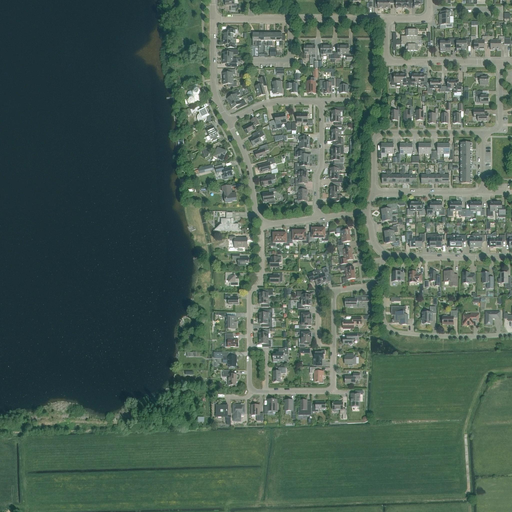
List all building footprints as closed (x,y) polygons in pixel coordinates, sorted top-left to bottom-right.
[(225,0),(225,6),(230,6),(230,9),(237,9),(237,4),(234,4),(234,0),(225,0)] [(384,0),(380,0),(374,0),(375,4),(378,4),(378,9),(384,9),(384,0)] [(390,9),(390,4),(393,4),(392,0),(387,0),(384,0),(384,9),(390,9)] [(402,0),(399,0),(398,0),(392,0),(393,4),(396,4),(396,9),(402,9),(402,0)] [(405,0),(406,0),(402,0),(402,9),(408,9),(408,4),(411,4),(411,0),(405,0)] [(450,17),(452,17),(452,12),(446,12),(446,15),(439,15),(439,20),(450,20),(450,17)] [(452,28),(452,23),(450,23),(450,20),(439,20),(439,25),(446,25),(446,28),(452,28)] [(222,34),(222,39),(233,39),(233,36),(235,36),(235,34),(237,34),(237,30),(229,30),(229,34),(222,34)] [(401,41),(412,41),(412,30),(406,30),(406,36),(401,36),(401,41)] [(412,30),(412,41),(422,41),(422,36),(418,36),(418,30),(412,30)] [(279,41),(279,47),(282,47),(282,41),(285,41),(285,35),(282,35),(282,33),(276,33),(276,41),(279,41)] [(471,34),(471,37),(471,43),(474,43),(474,50),(479,50),(479,41),(476,41),(476,37),(473,37),(473,34),(471,34)] [(486,34),(486,37),(482,37),(482,41),(479,41),(479,50),(484,50),(484,43),(487,43),(488,37),(488,34),(486,34)] [(495,41),(495,50),(501,50),(501,43),(504,43),(504,37),(499,37),(499,41),(495,41)] [(233,43),(233,39),(222,39),(222,45),(227,45),(227,48),(236,48),(236,43),(233,43)] [(445,42),(442,42),(442,39),(437,39),(437,46),(440,46),(440,52),(445,52),(445,42)] [(450,46),(453,46),(454,46),(453,39),(448,39),(448,42),(445,42),(445,52),(450,52),(450,46)] [(462,42),(459,42),(459,39),(453,39),(454,46),(456,46),(456,52),(462,52),(462,42)] [(467,46),(470,46),(470,39),(465,39),(465,42),(462,42),(462,52),(467,52),(467,46)] [(412,51),(412,41),(401,41),(396,41),(396,45),(406,45),(406,51),(412,51)] [(422,41),(412,41),(412,51),(417,51),(418,45),(422,45),(422,41)] [(332,46),(326,46),(326,55),(330,55),(330,59),(335,59),(335,53),(332,53),(332,46)] [(335,53),(335,59),(340,59),(340,55),(343,55),(343,46),(338,46),(338,53),(335,53)] [(347,56),(347,59),(349,59),(349,61),(352,61),(352,54),(349,54),(349,46),(343,46),(343,55),(343,57),(347,56)] [(222,53),(222,59),(233,59),(233,55),(238,55),(238,50),(229,50),(229,53),(222,53)] [(237,59),(233,59),(222,59),(222,64),(229,64),(229,67),(237,67),(237,59)] [(222,74),(223,79),(233,79),(233,75),(235,75),(235,70),(229,70),(229,73),(222,74)] [(488,85),(488,77),(483,77),(483,73),(475,73),(475,79),(480,79),(480,85),(488,85)] [(396,87),(400,87),(400,83),(400,74),(394,74),(394,75),(390,75),(390,83),(391,83),(391,86),(396,86),(396,87)] [(406,74),(400,74),(400,83),(403,83),(403,86),(409,86),(409,79),(406,79),(406,74)] [(418,83),(418,74),(412,74),(412,79),(409,79),(409,86),(415,86),(414,83),(418,83)] [(424,74),(418,74),(418,83),(421,83),(421,86),(424,86),(424,87),(426,88),(427,88),(427,87),(427,76),(424,76),(424,74)] [(255,87),(256,88),(258,97),(256,97),(261,96),(262,96),(265,95),(263,87),(267,86),(264,78),(259,79),(261,85),(255,87)] [(233,82),(233,79),(223,79),(223,85),(230,84),(230,88),(237,87),(237,82),(233,82)] [(276,80),(276,83),(273,83),(273,94),(282,94),(281,80),(276,80)] [(331,89),(332,88),(332,87),(334,87),(334,80),(328,80),(328,83),(325,83),(325,81),(320,81),(320,89),(321,89),(321,93),(326,93),(326,94),(327,94),(327,93),(331,93),(331,89)] [(340,93),(348,93),(348,86),(342,86),(342,80),(337,80),(337,88),(340,88),(340,93)] [(430,87),(427,87),(427,88),(427,95),(432,95),(432,89),(436,89),(436,88),(436,80),(430,80),(430,87)] [(444,92),(444,88),(444,87),(441,87),(441,80),(436,80),(436,88),(436,89),(439,89),(439,92),(444,92)] [(453,89),(453,88),(453,80),(447,80),(447,87),(444,87),(444,88),(444,92),(449,92),(449,89),(453,89)] [(457,92),(462,92),(462,87),(459,87),(459,80),(453,80),(453,88),(453,89),(453,93),(457,93),(457,92)] [(298,93),(298,84),(291,84),(286,84),(286,90),(291,90),(291,93),(289,93),(291,93),(298,93)] [(194,97),(199,95),(201,93),(199,89),(198,88),(197,86),(196,85),(193,86),(193,87),(193,89),(192,91),(188,92),(187,94),(188,98),(194,97)] [(229,104),(239,99),(237,96),(240,95),(238,90),(231,93),(233,96),(227,99),(229,104)] [(488,104),(488,95),(483,95),(483,92),(475,92),(475,97),(476,97),(476,103),(480,103),(480,104),(488,104)] [(185,101),(186,105),(188,104),(190,105),(194,104),(195,102),(199,101),(200,99),(199,95),(194,97),(188,98),(187,100),(185,101)] [(240,102),(239,99),(229,104),(232,109),(238,106),(239,109),(247,105),(244,100),(240,102)] [(208,115),(205,108),(201,110),(199,107),(190,110),(192,114),(198,112),(200,114),(198,115),(197,117),(197,119),(198,122),(200,123),(202,123),(205,122),(206,120),(206,118),(206,117),(209,115),(208,115)] [(391,111),(391,121),(398,121),(398,114),(401,114),(401,107),(398,107),(398,111),(391,111)] [(410,111),(404,111),(404,121),(410,121),(410,114),(413,114),(413,107),(410,107),(410,111)] [(416,119),(416,121),(423,121),(423,114),(426,114),(426,107),(423,107),(423,111),(416,111),(416,114),(414,114),(414,119),(416,119)] [(345,111),(345,108),(335,108),(335,111),(331,111),(331,117),(340,117),(340,111),(345,111)] [(429,114),(429,124),(436,124),(436,117),(438,117),(438,109),(435,109),(435,114),(429,114)] [(488,121),(488,114),(482,114),(482,110),(474,110),(474,118),(478,118),(478,122),(488,121)] [(302,114),(302,123),(308,123),(308,126),(313,126),(313,121),(308,121),(308,114),(302,114)] [(281,124),(280,115),(274,116),(275,122),(271,122),(271,121),(271,122),(272,127),(273,131),(276,130),(276,129),(282,129),(281,124)] [(334,123),(334,126),(342,126),(342,123),(340,123),(340,117),(331,117),(331,123),(334,123)] [(243,128),(247,134),(255,130),(254,127),(256,126),(259,125),(256,118),(251,121),(252,124),(243,128)] [(207,132),(209,136),(206,138),(208,142),(211,140),(212,140),(213,141),(213,142),(218,139),(217,137),(219,137),(215,128),(214,128),(213,126),(207,128),(207,129),(207,128),(208,131),(207,132)] [(331,130),(331,136),(340,136),(340,132),(343,132),(345,130),(342,127),(334,127),(334,130),(331,130)] [(264,136),(261,130),(254,134),(256,137),(250,140),(253,147),(262,142),(260,138),(264,136)] [(299,140),(299,144),(310,143),(310,138),(303,138),(303,135),(295,135),(295,138),(297,138),(297,140),(299,140)] [(343,146),(343,139),(340,139),(340,136),(331,136),(331,142),(335,142),(335,146),(343,146)] [(295,149),(295,152),(303,152),(303,149),(310,149),(310,143),(299,144),(299,147),(297,147),(297,149),(295,149)] [(381,154),(387,154),(387,144),(381,144),(381,151),(378,151),(378,159),(381,159),(381,154)] [(431,144),(425,144),(425,154),(431,154),(431,159),(434,159),(434,151),(431,151),(431,144)] [(437,154),(443,154),(444,144),(437,144),(437,151),(434,151),(434,159),(437,159),(437,154)] [(444,144),(443,154),(449,154),(449,161),(453,161),(453,152),(450,152),(450,144),(444,144)] [(267,145),(260,147),(261,150),(255,153),(257,159),(267,156),(265,152),(269,151),(267,145)] [(331,149),(331,155),(340,155),(340,152),(342,152),(343,151),(343,146),(335,146),(334,146),(334,149),(331,149)] [(225,151),(218,148),(215,153),(213,157),(217,159),(222,161),(226,154),(226,153),(226,152),(225,151)] [(295,152),(295,158),(299,158),(299,161),(310,161),(310,155),(303,155),(303,152),(295,152)] [(340,158),(340,155),(331,155),(331,161),(334,161),(334,164),(344,164),(344,158),(340,158)] [(259,166),(261,174),(271,171),(270,165),(275,164),(274,158),(267,160),(268,164),(259,166)] [(310,161),(299,161),(299,164),(295,164),(295,169),(303,169),(303,166),(310,166),(310,161)] [(227,180),(227,179),(227,178),(233,176),(232,172),(233,172),(232,167),(231,167),(232,167),(224,169),(223,165),(215,167),(217,175),(224,173),(224,176),(224,177),(223,178),(224,179),(225,180),(226,180),(227,180)] [(334,165),(334,168),(330,168),(330,174),(339,174),(339,171),(342,171),(343,170),(343,165),(334,165)] [(295,169),(295,175),(298,175),(298,179),(307,179),(307,173),(303,173),(303,169),(295,169)] [(261,180),(262,186),(263,186),(263,187),(267,187),(267,186),(272,185),(271,180),(275,180),(275,174),(267,175),(268,175),(268,178),(261,180)] [(330,180),(333,180),(333,183),(343,183),(343,177),(342,177),(339,177),(339,174),(330,174),(330,180)] [(298,184),(295,184),(295,187),(304,187),(304,184),(307,184),(307,179),(298,179),(298,184)] [(330,187),(330,193),(339,193),(339,187),(340,187),(340,184),(333,184),(333,187),(330,187)] [(231,191),(231,186),(222,187),(222,192),(224,192),(225,194),(224,194),(225,204),(232,203),(232,202),(237,201),(236,193),(231,193),(231,191)] [(304,187),(295,187),(295,193),(298,193),(298,196),(307,196),(307,190),(304,190),(304,187)] [(277,192),(276,189),(269,190),(270,193),(263,194),(264,202),(269,202),(269,205),(275,204),(273,193),(277,192)] [(333,202),(340,202),(343,202),(343,198),(342,196),(339,196),(339,193),(330,193),(330,199),(333,199),(333,202)] [(306,205),(303,205),(303,202),(307,202),(307,196),(298,196),(298,200),(295,200),(295,205),(306,205)] [(413,212),(416,212),(416,202),(410,202),(410,210),(407,210),(407,216),(413,216),(413,212)] [(416,202),(416,212),(419,212),(419,216),(425,216),(425,210),(422,210),(422,202),(416,202)] [(436,212),(436,202),(430,202),(430,210),(427,210),(427,216),(433,216),(433,212),(436,212)] [(436,202),(436,212),(439,212),(439,216),(445,216),(445,210),(442,210),(442,202),(436,202)] [(453,212),(456,212),(456,202),(450,202),(450,210),(447,210),(447,217),(453,217),(453,212)] [(462,202),(456,202),(456,212),(459,212),(459,216),(461,216),(461,217),(466,217),(466,210),(462,210),(462,202)] [(466,210),(466,217),(470,217),(470,216),(473,216),(473,212),(476,212),(476,202),(470,202),(470,210),(466,210)] [(476,202),(476,212),(481,212),(481,216),(485,216),(485,210),(482,210),(482,202),(476,202)] [(487,210),(487,217),(493,217),(493,212),(496,212),(496,202),(490,202),(490,210),(487,210)] [(496,202),(496,212),(496,214),(499,214),(499,218),(506,218),(506,210),(506,207),(502,207),(502,202),(496,202)] [(387,205),(388,209),(382,210),(381,210),(382,216),(392,215),(391,211),(396,211),(395,204),(387,205)] [(238,224),(234,224),(234,219),(233,219),(233,213),(226,213),(226,220),(222,220),(222,219),(222,224),(215,231),(213,231),(228,231),(229,232),(229,231),(242,231),(241,231),(238,228),(238,224)] [(392,218),(392,215),(382,216),(383,222),(389,221),(389,224),(397,223),(396,218),(392,218)] [(390,227),(390,232),(385,232),(384,232),(385,238),(395,237),(394,233),(398,233),(397,226),(390,227)] [(318,229),(318,238),(323,238),(323,241),(328,241),(328,234),(325,234),(325,228),(318,229)] [(341,234),(341,237),(350,236),(349,230),(342,231),(341,228),(336,229),(336,234),(341,234)] [(314,239),(318,238),(318,229),(312,229),(312,234),(309,234),(309,236),(309,242),(314,242),(314,239)] [(299,241),(299,231),(292,231),(292,236),(289,236),(289,239),(290,244),(293,244),(293,241),(299,241)] [(303,244),(309,244),(309,242),(309,236),(306,236),(306,231),(299,231),(299,241),(303,241),(303,244)] [(280,243),(280,233),(273,233),(273,239),(270,239),(270,246),(276,246),(276,243),(280,243)] [(280,233),(280,243),(284,243),(284,246),(290,246),(290,244),(289,239),(286,239),(286,233),(280,233)] [(467,242),(470,242),(470,248),(471,248),(471,249),(473,249),(473,248),(476,248),(476,233),(474,234),(472,235),(472,236),(467,236),(467,242)] [(485,242),(485,236),(480,236),(480,235),(478,233),(476,233),(476,248),(479,248),(479,249),(481,249),(481,248),(482,248),(482,242),(485,242)] [(493,248),(496,248),(496,238),(496,233),(495,233),(492,235),(492,236),(487,236),(487,242),(490,242),(490,248),(491,248),(491,249),(493,249),(493,248)] [(416,248),(416,238),(412,238),(412,234),(407,234),(407,242),(410,242),(410,248),(416,248)] [(419,238),(416,238),(416,248),(419,248),(419,249),(421,249),(421,248),(422,248),(422,242),(425,242),(425,235),(419,235),(419,238)] [(433,248),(436,248),(436,235),(427,235),(427,242),(430,242),(430,248),(431,248),(431,249),(433,249),(433,248)] [(440,236),(439,235),(436,235),(436,248),(442,248),(442,242),(445,242),(445,236),(440,236)] [(450,248),(456,248),(456,235),(453,235),(452,236),(447,236),(447,242),(450,242),(450,248)] [(466,236),(462,236),(459,236),(459,235),(456,235),(456,248),(462,248),(462,242),(466,242),(466,236)] [(351,242),(350,236),(341,237),(342,241),(337,241),(338,247),(344,246),(343,243),(351,242)] [(499,238),(496,238),(496,248),(502,248),(502,242),(505,242),(505,236),(499,236),(499,238)] [(395,237),(385,238),(385,241),(385,243),(386,243),(386,244),(392,243),(393,247),(400,246),(399,240),(395,240),(395,237)] [(234,239),(234,248),(238,248),(238,247),(243,247),(243,248),(248,248),(248,239),(235,239),(234,239)] [(343,256),(352,255),(351,249),(344,250),(344,247),(338,247),(339,256),(343,256)] [(248,266),(249,266),(248,263),(249,263),(249,262),(248,262),(248,258),(240,258),(240,254),(233,254),(233,260),(238,260),(238,266),(239,266),(248,266)] [(352,255),(343,256),(339,256),(339,257),(339,259),(340,260),(340,265),(346,264),(346,261),(353,260),(352,255)] [(270,261),(270,267),(270,270),(270,267),(279,267),(279,263),(281,263),(281,258),(273,258),(273,261),(270,261)] [(345,271),(346,274),(355,273),(354,267),(347,268),(346,265),(341,266),(341,272),(345,271)] [(319,275),(322,285),(327,283),(325,276),(329,274),(327,267),(320,270),(322,274),(319,275)] [(314,280),(317,286),(322,285),(319,275),(317,270),(315,271),(314,272),(309,274),(312,281),(314,280)] [(393,277),(392,277),(392,282),(401,282),(401,281),(404,281),(404,273),(401,273),(401,272),(393,272),(393,277)] [(416,275),(416,272),(409,272),(409,283),(416,283),(416,281),(422,281),(422,274),(418,274),(418,275),(416,275)] [(437,272),(430,272),(430,275),(429,276),(429,278),(430,279),(430,282),(434,282),(434,287),(440,286),(440,277),(437,277),(437,272)] [(444,272),(444,282),(449,282),(449,286),(457,286),(457,278),(454,278),(454,272),(444,272)] [(229,283),(230,283),(230,286),(238,286),(238,279),(235,279),(235,276),(232,276),(232,273),(226,273),(226,281),(229,281),(229,283)] [(282,283),(282,273),(273,273),(273,276),(270,276),(270,283),(282,283)] [(355,273),(346,274),(346,278),(342,278),(343,284),(349,283),(348,280),(355,279),(355,273)] [(463,284),(470,284),(470,283),(475,283),(475,275),(471,275),(470,275),(470,273),(463,273),(463,284)] [(482,278),(482,284),(487,284),(487,289),(493,289),(493,280),(493,277),(489,277),(489,273),(481,273),(481,278),(482,278)] [(508,279),(508,273),(500,273),(500,279),(498,279),(498,284),(505,284),(505,288),(511,288),(511,279),(508,279)] [(273,290),(269,290),(262,290),(262,293),(259,293),(259,299),(268,299),(268,296),(273,296),(273,290)] [(301,297),(301,301),(311,301),(311,295),(304,295),(304,292),(297,292),(297,297),(301,297)] [(238,305),(238,298),(231,298),(231,296),(225,295),(225,301),(228,301),(228,305),(229,305),(238,305)] [(355,300),(346,300),(346,307),(356,307),(356,302),(369,302),(369,296),(355,296),(355,300)] [(268,304),(268,299),(259,299),(259,305),(262,304),(262,308),(269,308),(269,304),(268,304)] [(301,301),(301,304),(298,304),(298,309),(304,309),(304,306),(311,306),(311,301),(301,301)] [(393,323),(394,323),(400,323),(400,325),(409,325),(408,325),(408,319),(409,319),(409,315),(405,315),(405,310),(405,307),(404,307),(396,307),(392,307),(392,310),(392,316),(394,316),(394,320),(393,320),(393,323)] [(430,307),(430,313),(422,313),(422,320),(421,320),(421,324),(430,324),(430,321),(432,321),(432,322),(432,314),(436,314),(436,307),(430,307)] [(262,313),(259,313),(259,319),(268,319),(272,319),(272,310),(269,310),(262,310),(262,313)] [(302,317),(302,320),(311,320),(311,314),(305,314),(305,311),(299,311),(299,317),(302,317)] [(447,317),(447,316),(444,316),(443,317),(442,317),(442,325),(449,325),(453,325),(453,318),(457,318),(457,311),(451,311),(451,317),(447,317)] [(500,319),(500,312),(486,312),(486,325),(492,325),(492,319),(500,319)] [(236,330),(236,317),(227,317),(227,313),(219,313),(219,316),(224,318),(227,318),(227,322),(224,322),(224,325),(227,325),(227,329),(224,329),(224,331),(227,331),(227,330),(236,330)] [(471,316),(463,316),(463,322),(463,326),(467,326),(467,325),(473,325),(473,321),(478,321),(478,314),(471,314),(471,315),(471,316)] [(352,322),(343,322),(343,324),(343,325),(343,329),(354,329),(354,324),(361,324),(361,318),(352,318),(352,322)] [(268,319),(259,319),(259,325),(262,324),(262,328),(269,327),(272,327),(272,319),(268,319)] [(311,326),(311,320),(302,320),(302,323),(299,323),(299,329),(305,329),(305,326),(311,326)] [(259,333),(259,339),(268,339),(268,333),(269,333),(269,330),(262,330),(262,333),(259,333)] [(302,336),(302,339),(311,339),(311,333),(305,333),(305,330),(296,330),(296,333),(299,333),(299,336),(302,336)] [(239,347),(239,340),(233,340),(232,339),(232,334),(225,334),(225,347),(239,347)] [(353,340),(357,340),(357,335),(351,335),(351,338),(346,338),(343,338),(343,344),(349,344),(351,346),(353,343),(353,342),(353,340)] [(271,348),(271,344),(271,342),(268,342),(268,339),(259,339),(259,345),(262,345),(262,348),(271,348)] [(311,339),(302,339),(302,342),(299,342),(299,348),(305,348),(305,345),(311,345),(311,339)] [(273,363),(277,363),(277,362),(284,362),(284,355),(288,355),(288,349),(280,349),(280,352),(276,352),(276,355),(273,355),(273,363)] [(324,359),(324,355),(325,355),(325,351),(321,351),(321,352),(314,352),(314,359),(316,359),(316,366),(322,366),(322,359),(324,359)] [(237,356),(229,356),(229,353),(222,353),(216,353),(216,357),(222,357),(222,359),(224,359),(224,363),(228,363),(228,367),(236,367),(236,361),(237,361),(237,356)] [(345,357),(345,364),(348,364),(348,366),(352,366),(352,364),(356,364),(356,357),(354,357),(354,354),(346,354),(346,357),(345,357)] [(273,372),(273,383),(276,382),(276,383),(277,383),(277,382),(281,382),(280,374),(286,374),(286,368),(278,368),(278,372),(273,372)] [(314,374),(314,382),(311,382),(319,382),(319,384),(323,384),(323,380),(322,380),(322,376),(323,376),(324,371),(317,371),(317,368),(310,368),(310,374),(314,374)] [(228,386),(232,386),(233,386),(236,386),(236,379),(237,379),(237,375),(230,375),(230,371),(223,371),(223,377),(228,377),(228,385),(226,385),(226,386),(228,386)] [(345,377),(345,384),(355,384),(355,379),(359,379),(359,374),(353,374),(353,377),(345,377)] [(360,395),(363,395),(363,391),(355,391),(355,395),(351,395),(351,407),(360,407),(360,395)] [(264,407),(264,414),(268,415),(268,412),(277,412),(277,401),(268,401),(268,407),(264,407)] [(285,411),(292,411),(292,412),(292,415),(296,415),(296,402),(293,403),(293,401),(282,401),(285,401),(285,411)] [(307,409),(307,401),(300,401),(300,407),(298,407),(298,416),(311,416),(311,409),(307,409)] [(325,403),(316,403),(316,405),(312,405),(312,412),(318,412),(318,409),(322,409),(323,411),(326,408),(325,407),(325,403)] [(346,419),(346,409),(343,409),(343,403),(333,403),(333,405),(332,405),(332,406),(333,406),(333,410),(340,410),(340,415),(343,415),(343,419),(346,419)] [(241,405),(233,405),(233,414),(234,414),(234,418),(231,418),(231,425),(234,425),(234,422),(241,422),(241,414),(245,414),(245,405),(244,405),(244,404),(241,404),(241,405)] [(216,406),(216,414),(217,414),(217,417),(225,417),(228,417),(228,411),(227,411),(227,405),(219,405),(219,406),(216,406)] [(253,409),(251,409),(251,416),(257,416),(257,421),(263,421),(263,414),(260,414),(260,405),(253,405),(253,409)]
